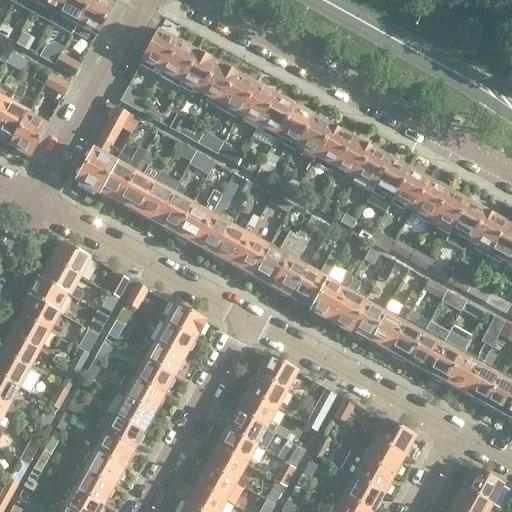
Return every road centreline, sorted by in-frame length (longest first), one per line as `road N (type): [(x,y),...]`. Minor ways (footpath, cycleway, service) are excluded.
road 1 (residential): [(189,0),(511,178)]
road 2 (residential): [(246,317),(37,199)]
road 3 (residential): [(453,433),(246,317)]
road 4 (residential): [(152,0),(37,199)]
road 5 (residential): [(246,317),(139,511)]
road 6 (primary): [(461,76),(322,0)]
